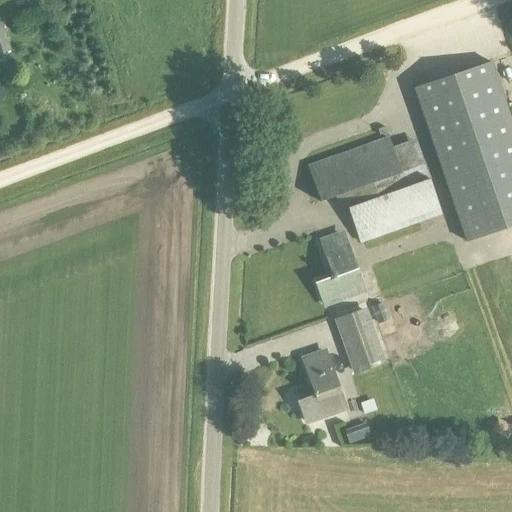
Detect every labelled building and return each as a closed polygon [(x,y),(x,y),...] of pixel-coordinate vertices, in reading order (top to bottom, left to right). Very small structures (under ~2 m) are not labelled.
[(0,23),(0,54),(10,51),(1,24),(0,23)] [(414,88),(466,243),(511,227),(511,124),(491,63),(414,88)] [(341,194),(347,210),(359,245),(441,217),(430,179),(429,179),(415,140),(391,148),(387,138),(306,167),(319,202),(335,197),(341,194)] [(341,236),(320,244),(332,278),(315,284),(322,305),(361,291),(341,236)] [(511,288),(484,298),(507,365),(511,363),(511,288)] [(370,307),(377,324),(390,320),(384,302),(370,307)] [(333,320),(352,375),(385,364),(366,308),(333,320)] [(305,423),(343,410),(324,354),(303,361),(315,395),(298,401),(305,423)] [(294,386),(309,381),(305,370),(291,375),(294,386)]
